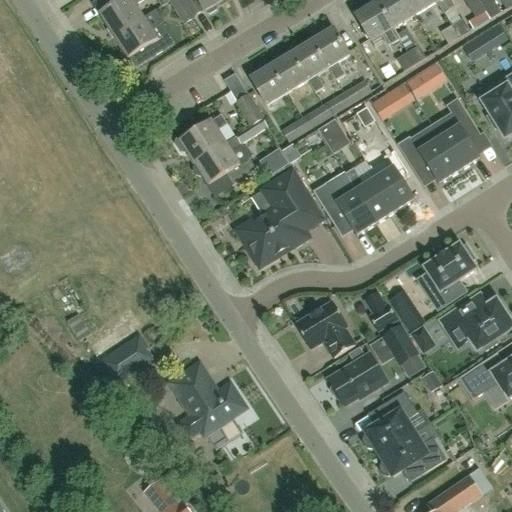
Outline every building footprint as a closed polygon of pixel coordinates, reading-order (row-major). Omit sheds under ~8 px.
[(112,39),(142,20),(134,7),(144,0),(102,0),(92,7),(112,39)] [(155,0),(161,9),(170,3),(175,0),(155,0)] [(196,20),(194,18),(189,10),(183,0),(175,0),(170,3),(184,27),(196,20)] [(227,1),(226,0),(183,0),(189,10),(194,18),(204,13),(205,14),(206,14),(207,15),(209,16),(216,12),(217,9),(216,7),(227,1)] [(416,18),(404,0),(384,0),(378,4),(394,31),(416,18)] [(404,0),(416,18),(438,5),(434,0),(404,0)] [(434,0),(438,5),(445,16),(454,11),(447,0),(434,0)] [(491,22),(477,0),(463,0),(476,20),(469,24),(474,32),(491,22)] [(477,0),(491,22),(502,15),(492,0),(477,0)] [(511,9),(511,0),(506,0),(501,3),(507,13),(511,9)] [(394,31),(378,4),(355,18),(371,45),(394,31)] [(142,20),(112,39),(126,61),(142,50),(149,61),(174,45),(162,26),(151,33),(142,20)] [(452,28),(460,41),(471,34),(463,21),(452,28)] [(460,41),(452,28),(442,35),(449,47),(460,41)] [(494,49),(506,41),(497,28),(486,35),(494,49)] [(351,57),(335,30),(314,43),(330,70),(329,71),(336,83),(346,77),(338,65),(351,57)] [(329,71),(330,70),(314,43),(293,55),(310,83),(309,83),(316,95),(325,90),(317,78),(329,71)] [(408,54),(416,67),(427,61),(419,48),(408,54)] [(416,67),(408,54),(397,61),(399,64),(393,67),(399,78),(416,67)] [(289,95),(309,83),(310,83),(293,55),(272,68),(289,95)] [(289,95),(272,68),(251,81),(267,108),(289,95)] [(511,75),(478,97),(490,117),(487,119),(495,132),(498,129),(505,141),(511,137),(511,75)] [(419,78),(406,85),(415,100),(428,92),(419,78)] [(346,95),(352,105),(372,93),(366,83),(346,95)] [(346,95),(344,96),(329,105),(325,108),(331,118),(352,105),(346,95)] [(252,127),(263,120),(249,98),(238,105),(252,127)] [(394,114),(385,99),(372,107),(381,121),(394,114)] [(439,141),(460,174),(481,161),(479,158),(470,144),(481,138),(458,101),(446,108),(459,129),(439,141)] [(304,120),(310,131),(331,118),(325,108),(304,120)] [(356,116),(365,130),(375,124),(367,110),(356,116)] [(194,164),(224,145),(216,132),(226,126),(221,117),(188,139),(182,137),(176,141),(175,145),(181,154),(185,155),(187,153),(194,164)] [(310,131),(304,120),(282,134),(289,144),(310,131)] [(318,132),(326,146),(343,135),(335,122),(318,132)] [(224,145),(194,164),(195,166),(193,169),(193,173),(195,177),(198,178),(202,177),(208,187),(225,176),(232,188),(255,173),(248,161),(248,157),(247,152),(243,149),(240,148),(239,147),(234,139),(224,145)] [(397,147),(417,179),(429,171),(436,183),(439,187),(460,174),(439,141),(419,154),(410,139),(397,147)] [(394,169),(376,180),(397,213),(415,202),(394,169)] [(348,180),(356,193),(377,226),(397,213),(376,180),(364,188),(354,171),(345,176),(348,180)] [(239,234),(241,237),(252,254),(250,256),(258,268),(263,269),(275,261),(274,259),(306,239),(303,233),(321,222),(292,175),(263,193),(275,211),(239,234)] [(357,239),(377,226),(356,193),(337,205),(329,192),(326,187),(314,194),(336,229),(346,222),(353,233),(357,239)] [(460,247),(446,256),(446,255),(438,261),(424,270),(437,289),(426,296),(438,313),(466,294),(459,283),(476,272),(460,247)] [(458,350),(470,342),(477,354),(483,350),(485,354),(498,345),(496,342),(511,331),(511,326),(507,319),(510,317),(502,304),(499,306),(497,303),(488,309),(480,297),(440,323),(458,350)] [(332,305),(295,328),(310,352),(323,343),(334,361),(354,348),(344,331),(347,329),(332,305)] [(388,308),(369,320),(378,334),(397,322),(388,308)] [(402,324),(409,335),(424,324),(417,313),(402,324)] [(400,367),(417,356),(400,329),(383,340),(400,367)] [(435,348),(423,329),(411,337),(423,356),(435,348)] [(151,360),(145,351),(148,349),(140,337),(101,363),(109,375),(112,373),(118,382),(151,360)] [(342,403),(345,408),(359,399),(360,401),(387,385),(370,357),(329,382),(332,387),(331,392),(337,402),(342,403)] [(511,361),(505,367),(487,378),(480,367),(459,381),(473,403),(498,386),(509,403),(511,400),(511,361)] [(210,382),(200,367),(172,385),(193,418),(181,426),(189,438),(201,430),(205,436),(245,409),(231,387),(216,397),(208,384),(210,382)] [(375,450),(379,456),(414,436),(406,423),(418,416),(405,394),(383,408),(390,420),(366,434),(367,435),(364,439),(363,443),(364,447),(367,450),(371,451),(375,450)] [(454,414),(445,422),(457,435),(466,427),(454,414)] [(414,436),(379,456),(383,463),(380,466),(379,471),(381,475),(384,478),(388,479),(392,478),(393,479),(417,464),(424,476),(446,462),(433,441),(421,448),(414,436)] [(462,511),(482,498),(469,478),(426,507),(429,511),(462,511)]
